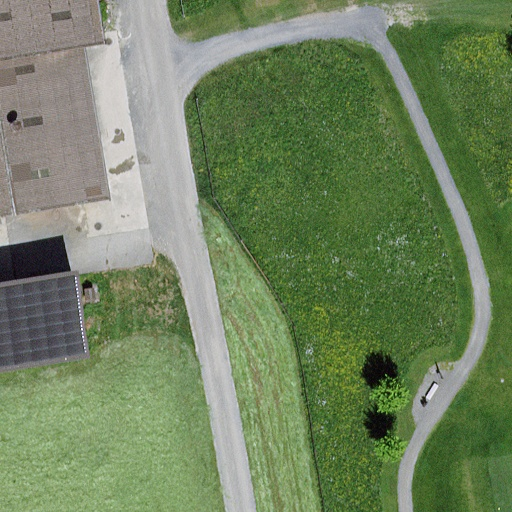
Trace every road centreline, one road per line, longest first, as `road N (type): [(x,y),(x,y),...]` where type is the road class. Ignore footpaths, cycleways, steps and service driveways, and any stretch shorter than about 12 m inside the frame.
road 1 (track): [(153,0),(235,511)]
road 2 (track): [(166,82),(273,44),(380,42)]
